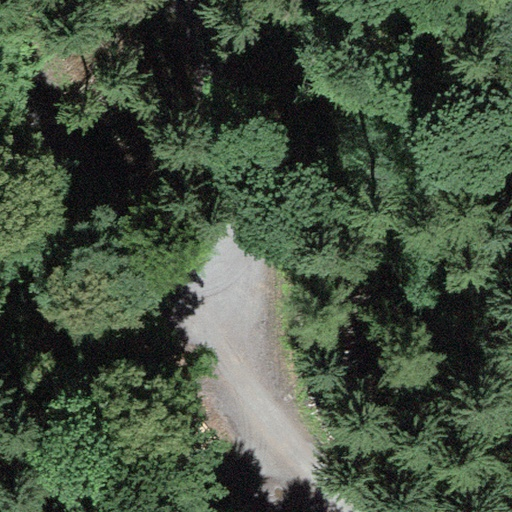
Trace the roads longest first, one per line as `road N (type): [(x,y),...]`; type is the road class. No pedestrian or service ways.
road 1 (track): [(0,56),(209,309)]
road 2 (track): [(209,309),(238,266),(243,200),(184,0)]
road 3 (track): [(209,309),(364,511)]
road 4 (track): [(209,309),(57,353),(0,337)]
